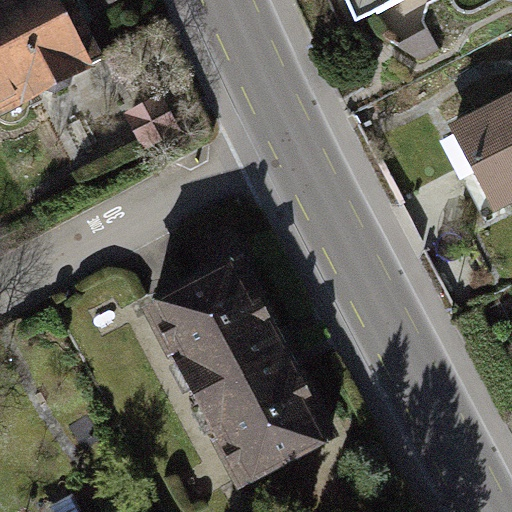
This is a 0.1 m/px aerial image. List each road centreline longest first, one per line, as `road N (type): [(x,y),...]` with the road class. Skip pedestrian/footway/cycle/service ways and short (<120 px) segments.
road 1 (secondary): [(300,144),(488,511)]
road 2 (residential): [(300,144),(0,295)]
road 3 (secondary): [(235,0),(300,144)]
